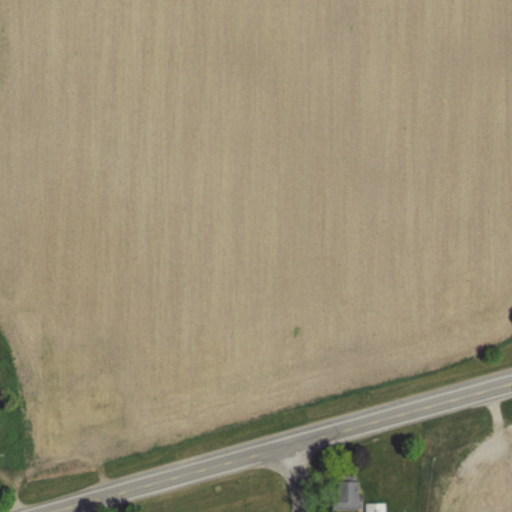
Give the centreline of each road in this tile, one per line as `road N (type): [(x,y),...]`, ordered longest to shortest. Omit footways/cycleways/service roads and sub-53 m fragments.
road 1 (primary): [(43,511),(297,440)]
road 2 (primary): [(297,440),(511,381)]
